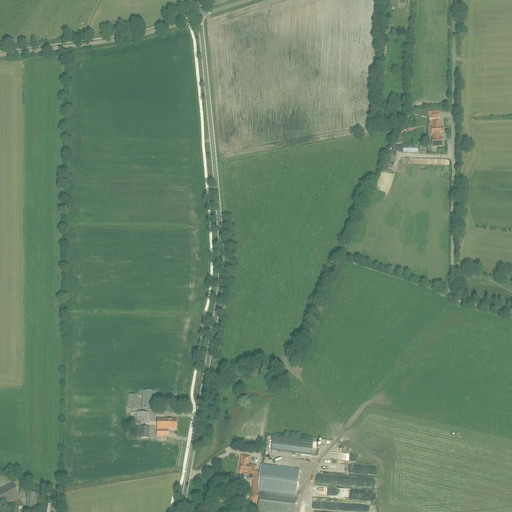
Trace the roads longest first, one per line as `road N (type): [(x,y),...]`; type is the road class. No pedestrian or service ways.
road 1 (tertiary): [(181,511),(221,259),(199,15)]
road 2 (track): [(452,162),(449,296),(511,312)]
road 3 (track): [(0,55),(107,41),(180,21)]
road 4 (unclassified): [(452,162),(454,0)]
